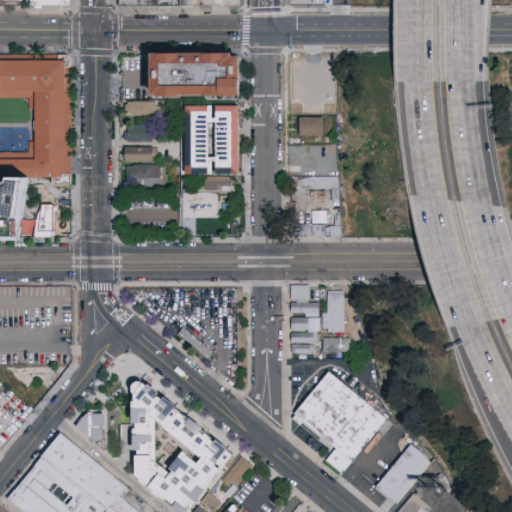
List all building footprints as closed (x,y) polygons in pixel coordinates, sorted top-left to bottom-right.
[(152,53),(152,96),(240,96),(240,53),(152,53)] [(0,240),(25,240),(25,178),(52,178),(52,185),(71,185),(71,57),(0,56),(0,240)] [(149,102),(127,102),(127,115),(149,115),(149,102)] [(239,175),(239,106),(186,106),(185,175),(239,175)] [(300,135),(330,135),(330,118),(300,118),(300,135)] [(126,142),(152,142),(152,125),(126,125),(126,142)] [(125,162),(155,162),(155,147),(125,147),(125,162)] [(161,165),(126,165),(126,183),(153,183),(153,181),(161,181),(161,165)] [(231,177),(205,177),(205,191),(231,191),(231,177)] [(338,177),(291,177),(291,189),(338,189),(338,177)] [(53,205),(37,205),(37,238),(53,238),(53,205)] [(307,222),(321,222),(321,212),(307,212),(307,222)] [(309,285),(291,286),(291,314),(318,314),(318,304),(309,304),(309,285)] [(325,333),(344,333),(344,292),(325,292),(325,333)] [(318,318),(291,318),(291,354),(314,354),(314,344),(318,344),(318,318)] [(323,352),(351,352),(351,339),(323,339),(323,352)] [(353,466),(345,475),(328,460),(335,451),(304,426),(293,417),(329,374),(339,383),(352,393),(387,421),(389,422),(387,425),(353,466)] [(146,389),(149,475),(196,511),(202,511),(246,452),(162,383),(155,381),(149,381),(147,382),(146,385),(146,389)] [(116,436),(116,411),(87,411),(87,436),(116,436)] [(8,501),(22,511),(139,511),(121,498),(133,482),(69,429),(8,501)] [(414,487),(398,507),(377,489),(380,486),(411,447),(413,449),(431,466),(415,486),(414,487)] [(433,510),(431,511),(401,511),(414,497),(416,495),(433,510)]
